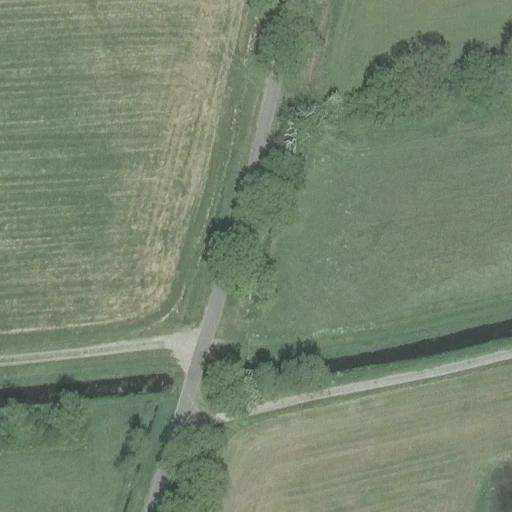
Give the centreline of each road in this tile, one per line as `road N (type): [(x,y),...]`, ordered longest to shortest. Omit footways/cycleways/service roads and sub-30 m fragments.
road 1 (unclassified): [(150,511),(293,0)]
road 2 (track): [(511,302),(280,347),(176,346),(0,363)]
road 3 (track): [(511,349),(195,422),(179,418)]
